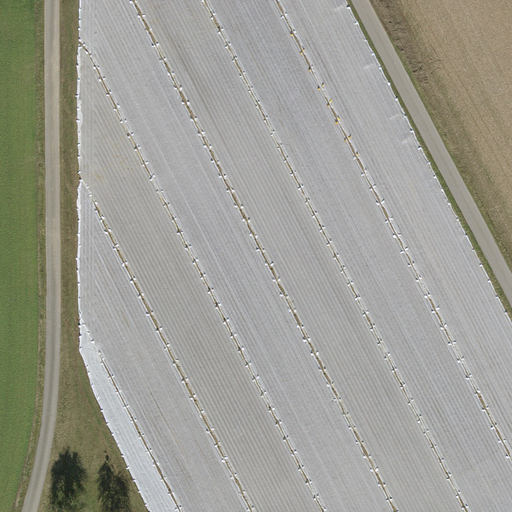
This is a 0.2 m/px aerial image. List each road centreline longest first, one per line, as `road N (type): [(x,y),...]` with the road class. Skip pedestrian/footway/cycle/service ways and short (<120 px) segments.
road 1 (unclassified): [(50,0),(56,403),(28,511)]
road 2 (unclassified): [(373,0),(511,267)]
